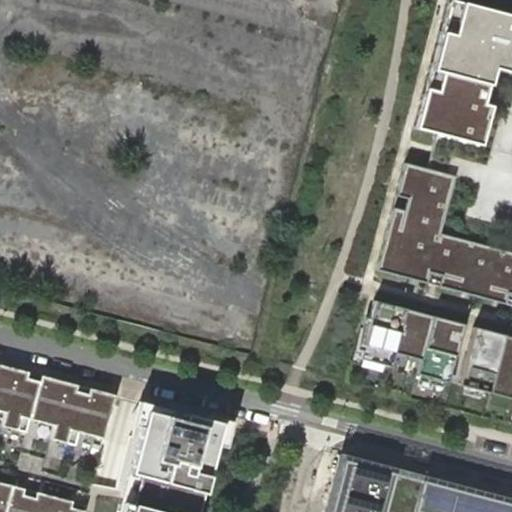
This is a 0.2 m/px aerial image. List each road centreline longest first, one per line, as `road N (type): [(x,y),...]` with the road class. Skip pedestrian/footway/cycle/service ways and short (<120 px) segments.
road 1 (residential): [(511,470),(0,333)]
road 2 (unknown): [(0,92),(220,152),(252,178),(255,230)]
road 3 (unknown): [(0,241),(203,288),(223,280),(255,230)]
road 4 (unknown): [(0,180),(255,230)]
